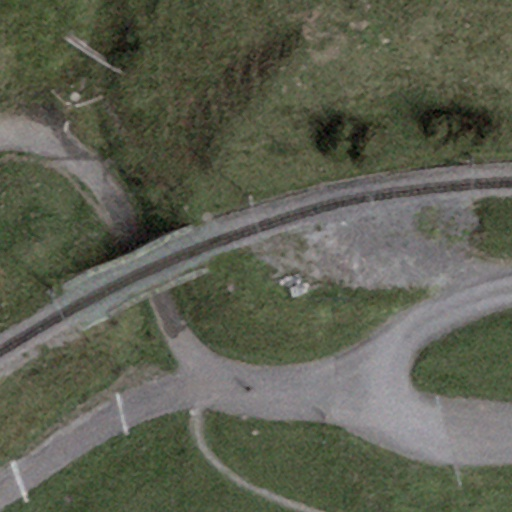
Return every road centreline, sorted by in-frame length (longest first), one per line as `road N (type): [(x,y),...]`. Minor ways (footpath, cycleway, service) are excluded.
road 1 (track): [(373,392),(216,394),(89,175),(57,146),(0,143)]
road 2 (track): [(511,300),(442,314),(373,392)]
road 3 (track): [(511,413),(373,392)]
